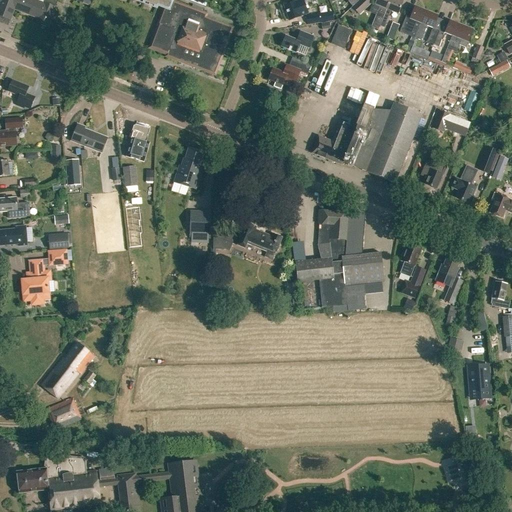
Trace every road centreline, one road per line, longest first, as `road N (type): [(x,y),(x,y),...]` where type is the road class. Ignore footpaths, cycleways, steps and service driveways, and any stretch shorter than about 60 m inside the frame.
road 1 (tertiary): [(511,253),(217,137)]
road 2 (tertiary): [(217,137),(0,50)]
road 3 (residential): [(217,137),(255,42),(255,0)]
